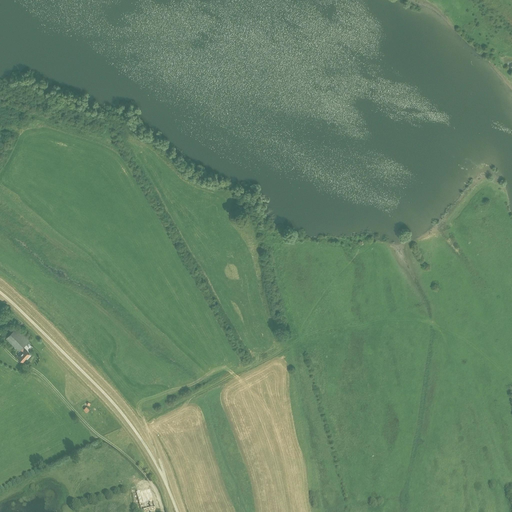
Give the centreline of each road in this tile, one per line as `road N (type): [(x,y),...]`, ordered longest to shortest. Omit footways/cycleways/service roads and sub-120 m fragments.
road 1 (track): [(144,422),(286,347),(362,247)]
road 2 (track): [(0,292),(120,410),(177,511)]
